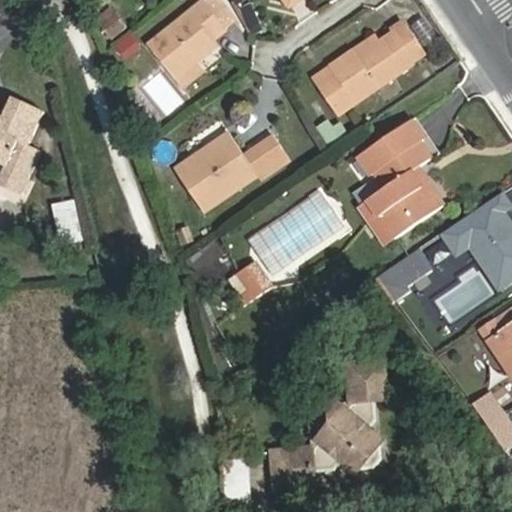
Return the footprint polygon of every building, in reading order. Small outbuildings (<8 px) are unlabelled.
[(238,18),(222,0),(208,0),(207,1),(227,27),(238,18)] [(227,27),(207,1),(152,45),(177,77),(200,59),(222,42),(216,36),(227,27)] [(114,7),(99,16),(113,39),(128,29),(114,7)] [(359,55),(354,49),(329,67),(334,75),(320,84),(338,113),(426,52),(406,24),(380,42),(359,55)] [(375,35),(354,49),(359,55),(380,42),(375,35)] [(177,77),(185,86),(208,68),(200,59),(177,77)] [(0,149),(15,156),(6,174),(30,185),(49,142),(33,135),(48,101),(19,88),(9,108),(0,104),(0,149)] [(339,117),(319,129),(330,147),(349,135),(339,117)] [(427,142),(412,120),(403,125),(418,148),(427,142)] [(355,158),(371,182),(377,178),(387,192),(368,205),(379,222),(374,224),(388,244),(440,209),(426,189),(422,192),(412,177),(416,174),(438,159),(427,142),(418,148),(403,125),(355,158)] [(251,150),(237,129),(187,163),(213,203),(264,168),(266,172),(296,153),(280,130),(251,150)] [(426,189),(416,174),(412,177),(422,192),(426,189)] [(511,206),(503,193),(443,234),(458,256),(471,247),(500,290),(511,282),(511,223),(505,213),(511,207),(511,206)] [(437,269),(455,259),(443,236),(424,246),(437,269)] [(436,269),(422,248),(385,273),(383,274),(382,275),(376,279),(395,304),(414,290),(411,286),(436,269)] [(256,272),(251,263),(230,278),(235,286),(241,282),(252,299),(262,292),(251,276),(256,272)] [(511,307),(480,329),(511,377),(511,307)] [(389,358),(352,360),(353,396),(311,440),(272,442),(273,481),(312,480),(312,459),(336,458),(345,449),(354,457),(382,428),(375,421),(382,414),(381,395),(390,395),(389,358)] [(475,406),(510,454),(511,452),(511,418),(494,393),(475,406)]
